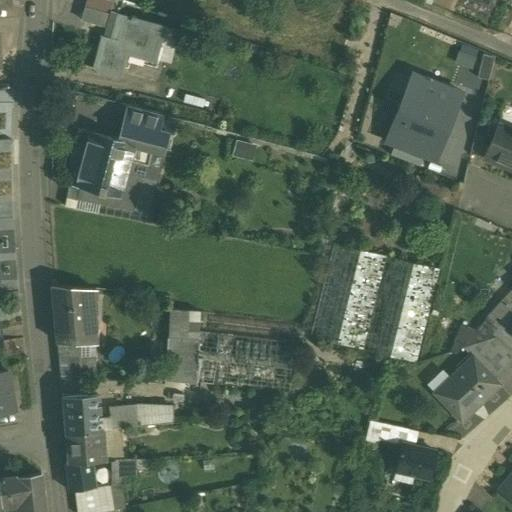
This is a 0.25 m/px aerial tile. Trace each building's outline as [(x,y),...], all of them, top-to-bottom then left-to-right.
[(106,0),(87,0),(85,8),(109,15),(113,2),(106,0)] [(81,23),(105,30),(109,15),(85,8),(81,23)] [(163,28),(135,21),(136,19),(131,17),(130,19),(117,16),(111,38),(102,36),(93,69),(119,76),(125,54),(154,62),(163,28)] [(461,44),(454,61),(470,68),(477,50),(461,44)] [(495,57),(482,53),(476,76),(488,80),(495,57)] [(435,160),(461,94),(413,75),(387,141),(435,160)] [(213,95),(190,89),(186,105),(209,111),(213,95)] [(160,120),(126,110),(125,112),(118,140),(133,144),(152,149),(157,131),(158,131),(161,120),(160,120)] [(511,130),(498,125),(483,158),(511,169),(511,130)] [(158,131),(157,131),(152,149),(153,149),(162,151),(166,135),(167,133),(158,131)] [(118,140),(90,132),(90,133),(90,134),(84,154),(74,152),(71,168),(80,171),(76,185),(76,184),(76,186),(82,187),(98,191),(97,193),(104,195),(106,187),(121,191),(133,144),(118,140)] [(252,145),(237,141),(233,156),(248,160),(252,145)] [(152,149),(133,144),(121,191),(106,187),(104,195),(97,193),(98,191),(82,187),(79,198),(104,203),(134,208),(142,178),(134,176),(135,176),(132,175),(136,163),(148,166),(152,150),(153,150),(153,149),(152,149)] [(134,176),(142,178),(155,182),(163,151),(162,151),(153,149),(153,150),(152,150),(148,166),(136,163),(132,175),(135,176),(134,176)] [(104,203),(79,198),(77,207),(102,213),(104,203)] [(439,269),(335,243),(312,336),(416,362),(439,269)] [(96,290),(51,286),(57,343),(58,343),(79,344),(95,344),(96,290)] [(511,311),(501,302),(480,325),(482,327),(501,322),(502,322),(511,311)] [(199,315),(169,310),(168,338),(197,340),(199,315)] [(511,310),(511,311),(502,322),(505,325),(506,326),(511,318),(511,310)] [(292,393),(300,326),(199,315),(197,340),(194,381),(198,381),(198,383),(292,393)] [(464,327),(441,317),(431,341),(449,348),(449,352),(462,348),(494,337),(494,336),(464,327)] [(511,331),(506,326),(505,325),(494,336),(494,337),(511,352),(511,331)] [(511,364),(511,352),(494,337),(462,348),(471,357),(473,356),(495,380),(511,364)] [(197,340),(168,338),(165,379),(194,381),(197,340)] [(79,344),(58,343),(58,354),(79,355),(79,344)] [(79,355),(58,354),(60,377),(95,378),(95,358),(79,358),(79,355)] [(471,357),(434,392),(460,419),(498,383),(495,380),(473,356),(471,357)] [(9,372),(0,373),(0,413),(15,411),(9,372)] [(96,394),(62,397),(65,434),(102,430),(110,429),(109,417),(98,418),(96,394)] [(140,405),(108,408),(109,417),(110,429),(141,426),(140,407),(140,405)] [(171,407),(140,407),(141,426),(170,422),(171,412),(171,407)] [(382,424),(370,421),(365,441),(379,445),(380,440),(378,439),(382,424)] [(417,431),(382,424),(378,439),(380,440),(400,444),(400,443),(414,447),(417,431)] [(102,430),(65,434),(67,457),(66,457),(67,463),(65,464),(65,465),(91,463),(108,462),(107,453),(104,453),(102,430)] [(414,447),(400,443),(400,444),(394,469),(430,478),(436,452),(414,447)] [(135,460),(114,462),(115,484),(120,484),(135,482),(135,460)] [(91,463),(65,465),(69,492),(75,491),(94,487),(91,463)] [(41,473),(0,479),(0,509),(4,509),(3,505),(20,502),(21,511),(45,511),(42,487),(41,473)] [(511,474),(500,489),(511,499),(511,474)] [(115,484),(109,485),(113,510),(124,508),(120,484),(115,484)] [(94,487),(75,491),(77,511),(104,511),(113,510),(109,485),(94,487)] [(3,505),(4,509),(4,511),(21,511),(20,502),(3,505)]
